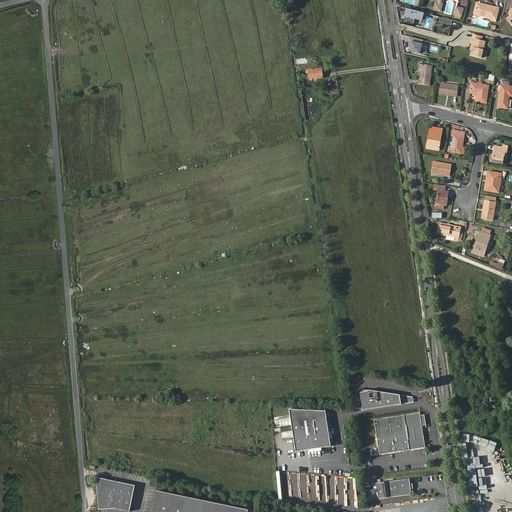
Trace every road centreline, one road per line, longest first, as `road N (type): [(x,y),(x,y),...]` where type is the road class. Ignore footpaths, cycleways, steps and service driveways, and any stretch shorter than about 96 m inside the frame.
road 1 (residential): [(87,511),(46,0)]
road 2 (tertiary): [(436,345),(410,167)]
road 3 (tertiary): [(462,511),(443,392)]
